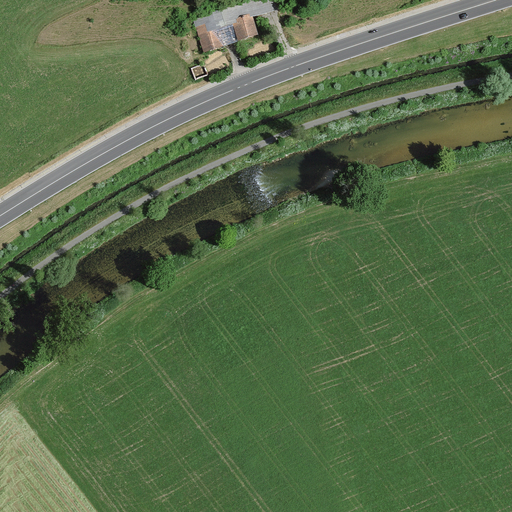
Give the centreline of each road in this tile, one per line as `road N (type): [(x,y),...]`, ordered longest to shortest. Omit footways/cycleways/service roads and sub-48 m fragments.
road 1 (track): [(0,420),(150,300),(343,180),(511,155)]
road 2 (track): [(511,76),(363,108),(241,151),(128,207),(0,305)]
road 3 (primary): [(0,216),(204,103),(500,0)]
